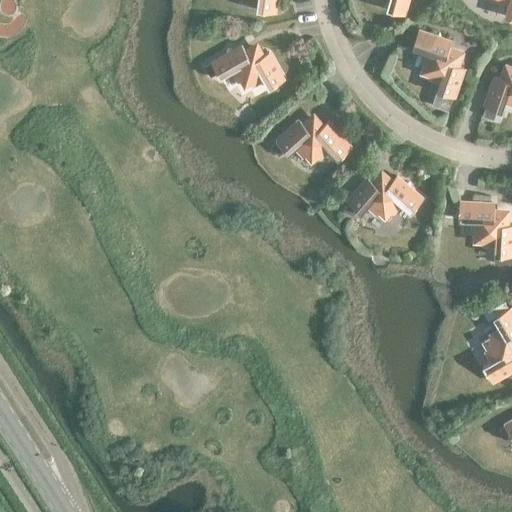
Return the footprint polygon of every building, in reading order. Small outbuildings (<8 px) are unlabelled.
[(258,0),(257,10),(274,12),(275,0),(258,0)] [(388,0),(386,9),(403,13),(407,0),(388,0)] [(434,35),(418,30),(413,47),(429,52),(422,71),(441,78),(437,91),(442,92),(439,100),(450,104),(453,96),(464,67),(455,64),(459,53),(449,50),(452,42),(442,38),(439,33),(434,35)] [(262,76),(269,88),(284,79),(269,51),(261,56),(256,47),(246,52),(242,44),(233,49),(227,47),(226,53),(211,61),(212,62),(205,66),(211,76),(218,72),(220,77),(235,68),(245,86),(262,76)] [(504,78),(496,75),(485,105),(490,107),(487,115),(499,119),(501,111),(502,111),(506,98),(511,100),(511,70),(508,68),(504,78)] [(338,159),(351,147),(340,135),(341,129),(334,128),(328,121),(321,127),(314,119),(306,126),(300,119),(276,140),(277,141),(271,146),(279,155),(285,150),(288,153),(298,144),(312,159),(327,146),(338,159)] [(375,183),(368,177),(348,201),(348,202),(343,208),(352,216),(357,209),(361,213),(370,203),(385,216),(398,200),(411,212),(423,198),(410,188),(410,181),(404,182),(396,175),(390,182),(382,175),(375,183)] [(511,255),(511,251),(511,223),(504,223),(505,213),(494,212),(495,203),(485,203),(481,198),(476,202),(460,202),(459,219),(476,220),(475,240),(495,241),(494,254),(499,255),(499,263),(511,263),(511,255)] [(494,307),(484,312),(488,319),(493,316),(502,331),(484,341),(494,358),(483,365),(491,380),(511,368),(511,313),(509,307),(508,308),(504,301),(494,307)] [(505,425),(498,429),(504,439),(511,435),(511,437),(511,420),(505,424),(505,425)]
